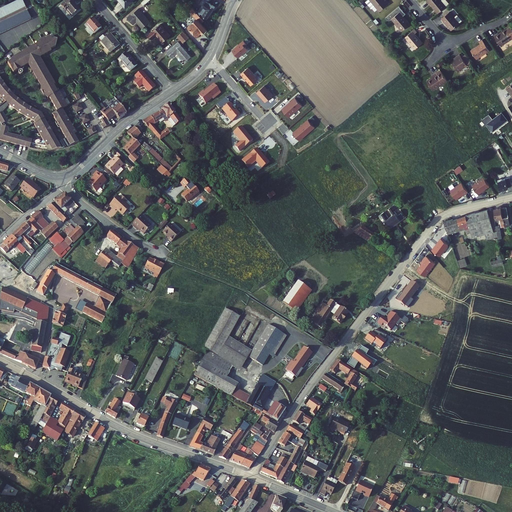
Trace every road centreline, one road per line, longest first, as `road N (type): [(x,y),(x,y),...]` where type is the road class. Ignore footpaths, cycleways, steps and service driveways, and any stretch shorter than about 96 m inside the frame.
road 1 (unclassified): [(511,196),(435,220),(251,477)]
road 2 (secondary): [(251,477),(133,434),(0,360)]
road 3 (residential): [(63,184),(168,259)]
